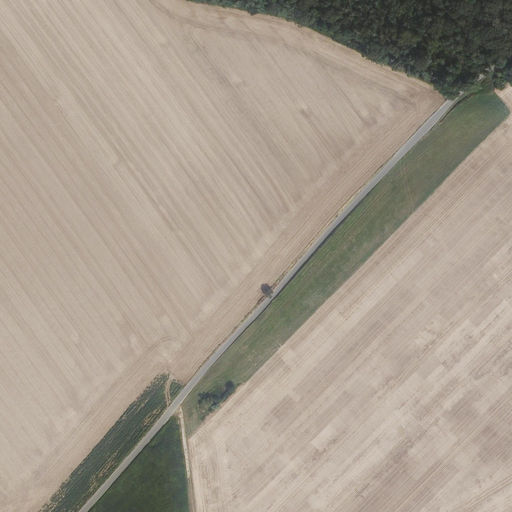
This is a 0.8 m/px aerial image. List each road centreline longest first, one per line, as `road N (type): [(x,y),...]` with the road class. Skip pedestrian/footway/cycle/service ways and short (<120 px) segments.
road 1 (unclassified): [(82,511),(375,180),(456,96),(511,55)]
road 2 (track): [(198,0),(293,19),(456,96)]
